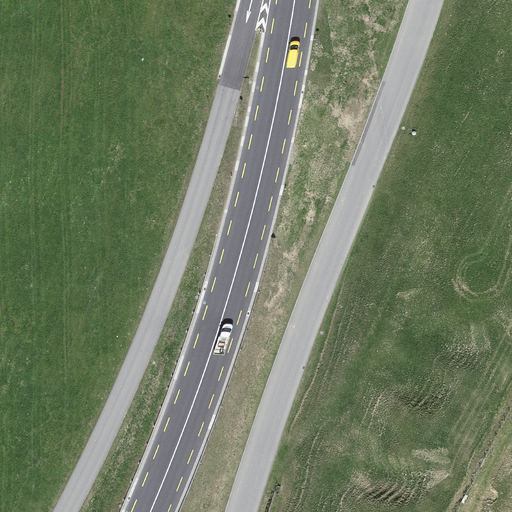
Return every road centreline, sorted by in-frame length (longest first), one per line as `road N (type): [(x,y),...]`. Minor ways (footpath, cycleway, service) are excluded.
road 1 (primary): [(253,0),(156,322),(64,511)]
road 2 (unclassified): [(428,0),(285,374),(241,511)]
road 3 (primary): [(150,511),(247,230),(294,0)]
